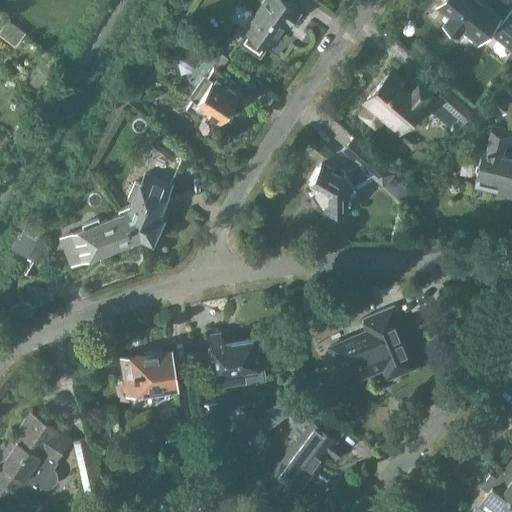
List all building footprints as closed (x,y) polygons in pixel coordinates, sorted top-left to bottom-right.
[(249,31),(241,42),(261,56),(269,45),(270,46),(287,22),(291,25),(301,11),(297,8),(298,6),(289,0),(268,0),(247,30),(249,31)] [(511,9),(504,19),(481,0),(442,0),(438,5),(450,15),(444,23),(459,35),(463,30),(479,43),(495,22),(511,36),(511,9)] [(188,27),(181,37),(204,55),(207,58),(222,69),(229,59),(188,27)] [(215,68),(209,77),(205,77),(192,95),(193,100),(188,108),(202,118),(206,113),(221,123),(229,112),(231,113),(236,106),(234,105),(241,93),(226,83),(229,78),(215,68)] [(391,72),(368,98),(372,101),(362,113),(378,127),(388,115),(404,129),(416,115),(421,120),(430,110),(438,101),(458,119),(453,125),(458,130),(474,111),(445,86),(436,97),(420,82),(412,90),(391,72)] [(506,119),(511,112),(511,106),(496,91),(487,101),(506,119)] [(511,158),(500,155),(503,144),(511,146),(511,143),(511,132),(496,128),(489,153),(483,152),(477,176),(501,182),(497,198),(511,201),(511,158)] [(159,133),(151,143),(173,161),(181,151),(159,133)] [(327,202),(326,210),(349,209),(350,190),(372,175),(383,185),(394,173),(355,138),(344,150),(359,163),(342,175),(323,164),(311,184),(319,189),(316,191),(323,202),(327,202)] [(129,225),(132,233),(153,242),(164,218),(158,215),(172,185),(147,174),(142,184),(135,181),(127,197),(135,201),(133,205),(120,210),(122,214),(125,223),(129,225)] [(412,189),(409,186),(398,198),(406,205),(412,189)] [(130,234),(132,233),(129,225),(125,223),(122,214),(101,223),(99,219),(84,225),(86,229),(72,235),(83,261),(133,240),(130,234)] [(42,232),(30,225),(25,235),(36,242),(42,232)] [(12,248),(34,262),(44,246),(21,232),(12,248)] [(9,324),(31,313),(30,305),(25,303),(18,303),(12,305),(4,314),(9,324)] [(348,339),(328,348),(344,386),(374,373),(372,370),(381,366),(386,379),(415,367),(398,324),(401,323),(394,307),(362,320),(367,332),(348,339)] [(210,334),(216,372),(224,371),(226,380),(243,377),(243,381),(267,379),(265,364),(261,338),(226,344),(225,340),(223,341),(222,332),(210,334)] [(178,391),(172,351),(121,359),(127,394),(139,392),(139,398),(178,391)] [(295,390),(282,399),(292,408),(306,419),(307,418),(316,406),(295,390)] [(216,401),(203,404),(208,432),(210,449),(223,440),(221,429),(216,401)] [(0,497),(22,511),(24,511),(43,485),(46,486),(48,486),(51,486),(54,485),(56,482),(58,483),(59,480),(58,480),(58,478),(57,474),(54,468),(72,439),(32,412),(0,460),(0,497)] [(338,440),(314,421),(274,474),(283,481),(298,492),(305,483),(327,454),(335,459),(345,447),(337,441),(338,440)] [(184,426),(188,449),(201,447),(198,425),(184,426)] [(88,439),(74,441),(89,510),(103,507),(88,439)] [(511,511),(511,475),(504,469),(497,479),(491,475),(482,487),(488,492),(473,511),(511,511)] [(238,511),(218,497),(215,502),(202,492),(189,510),(191,511),(238,511)]
